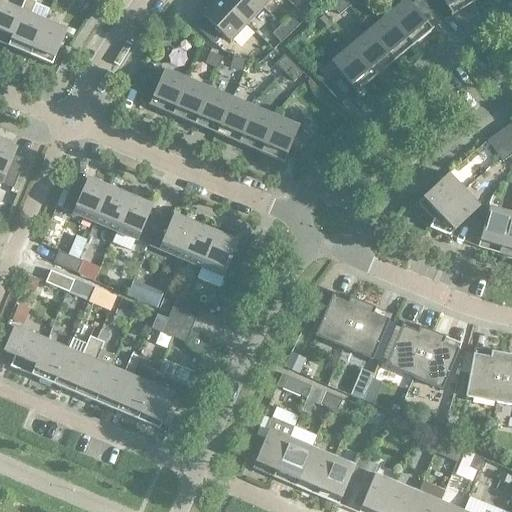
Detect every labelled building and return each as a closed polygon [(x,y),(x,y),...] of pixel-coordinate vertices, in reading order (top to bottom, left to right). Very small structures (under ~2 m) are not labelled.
[(30,0),(23,0),(19,10),(23,12),(8,47),(29,56),(44,21),(30,15),(35,2),(30,0)] [(246,26),(218,0),(215,0),(201,16),(202,17),(193,26),(214,45),(223,36),(230,43),(246,26)] [(262,9),(252,0),(218,0),(246,26),(262,9)] [(269,0),(252,0),(262,9),(269,0)] [(348,7),(342,0),(336,0),(330,5),(338,15),(348,7)] [(438,19),(424,0),(415,0),(410,4),(406,0),(404,0),(386,15),(412,46),(432,29),(431,28),(430,29),(428,26),(438,19)] [(472,3),(470,0),(424,0),(438,19),(448,12),(450,15),(449,15),(450,16),(472,3)] [(19,10),(0,2),(0,43),(8,47),(23,12),(19,10)] [(321,14),(312,22),(320,31),(329,23),(321,14)] [(412,46),(386,15),(368,31),(393,61),(412,46)] [(290,17),(280,26),(289,35),(298,26),(290,17)] [(66,30),(44,21),(29,56),(51,65),(66,30)] [(289,35),(280,26),(271,35),(280,44),(289,35)] [(67,28),(65,33),(73,36),(75,31),(67,28)] [(393,61),(368,31),(349,46),(375,77),(393,61)] [(375,77),(349,46),(330,62),(334,67),(324,75),(343,97),(352,89),(355,92),(354,92),(355,93),(375,77)] [(204,64),(217,69),(221,58),(209,52),(204,64)] [(274,64),(283,73),(292,64),(283,55),(274,64)] [(230,69),(243,73),(246,60),(233,57),(230,69)] [(301,73),(292,64),(283,73),(292,82),(301,73)] [(148,106),(171,116),(186,79),(163,70),(161,74),(150,69),(138,95),(150,100),(148,106)] [(208,89),(186,79),(171,116),(193,125),(208,89)] [(230,98),(208,89),(193,125),(215,135),(230,98)] [(252,107),(230,98),(215,135),(237,144),(252,107)] [(275,117),(252,107),(237,144),(259,153),(275,117)] [(330,113),(320,123),(330,133),(340,123),(330,113)] [(298,127),(275,117),(259,153),(282,163),(285,157),(297,162),(308,136),(296,131),(298,127)] [(511,154),(511,135),(506,127),(496,134),(511,155),(511,154)] [(511,155),(496,134),(486,141),(501,162),(511,155)] [(16,148),(0,141),(0,183),(12,189),(23,164),(12,159),(16,148)] [(416,203),(432,219),(462,190),(447,174),(416,203)] [(60,209),(94,223),(108,187),(87,178),(82,189),(71,184),(60,209)] [(129,196),(108,187),(94,223),(115,232),(129,196)] [(478,207),(462,190),(432,219),(432,220),(428,228),(447,236),(467,218),(475,220),(483,208),(478,207)] [(151,206),(129,196),(115,232),(147,245),(157,221),(147,216),(151,206)] [(488,210),(483,208),(475,220),(484,223),(476,248),(498,255),(510,214),(488,207),(488,210)] [(168,225),(157,221),(147,245),(179,259),(194,224),(172,214),(168,225)] [(511,214),(510,214),(498,255),(511,258),(511,214)] [(215,233),(194,224),(179,259),(200,268),(215,233)] [(237,242),(215,233),(200,268),(222,277),(237,242)] [(58,251),(52,264),(76,274),(82,262),(58,251)] [(73,281),(49,271),(44,283),(68,293),(73,281)] [(26,275),(21,287),(30,291),(34,289),(38,280),(26,275)] [(149,288),(142,303),(155,309),(162,293),(149,288)] [(314,337),(342,349),(362,303),(349,298),(347,303),(331,296),(314,337)] [(176,300),(171,312),(195,322),(200,310),(176,300)] [(374,308),(362,303),(342,349),(371,361),(388,320),(372,314),(374,308)] [(17,304),(10,321),(21,325),(28,309),(17,304)] [(195,322),(171,312),(167,322),(191,333),(195,322)] [(208,340),(191,333),(167,322),(162,334),(186,344),(200,359),(208,340)] [(384,366),(412,378),(431,332),(419,327),(416,332),(401,326),(384,366)] [(10,367),(31,376),(46,341),(13,327),(2,352),(15,357),(10,367)] [(444,338),(431,332),(412,378),(441,390),(458,350),(442,343),(444,338)] [(89,337),(85,344),(72,339),(67,350),(52,385),(73,394),(96,340),(89,337)] [(103,343),(96,340),(73,394),(94,403),(109,367),(114,356),(100,351),(103,343)] [(67,350),(46,341),(31,376),(52,385),(67,350)] [(464,397),(495,403),(504,354),(490,352),(489,357),(472,354),(464,397)] [(299,374),(305,361),(290,354),(284,368),(299,374)] [(511,355),(504,354),(495,403),(511,406),(511,355)] [(123,373),(109,367),(94,403),(115,412),(138,358),(131,355),(123,373)] [(145,361),(138,358),(115,412),(136,421),(156,374),(142,368),(145,361)] [(360,369),(350,395),(361,399),(371,374),(360,369)] [(160,376),(156,374),(136,421),(158,430),(173,394),(183,398),(187,387),(170,380),(170,377),(162,374),(160,376)] [(310,387),(286,377),(281,389),(305,399),(310,387)] [(307,416),(312,404),(318,406),(319,405),(324,392),(310,387),(305,399),(299,413),(307,416)] [(332,396),(324,392),(319,405),(327,409),(332,396)] [(341,399),(332,396),(327,409),(335,412),(341,399)] [(391,427),(395,425),(398,418),(388,413),(384,423),(391,427)] [(437,431),(441,422),(432,418),(429,427),(437,431)] [(272,421),(268,430),(251,469),(272,478),(289,439),(292,430),(272,421)] [(439,441),(430,437),(425,450),(433,453),(439,441)] [(311,448),(289,439),(272,478),(288,485),(291,478),(297,481),(311,448)] [(447,444),(439,441),(433,453),(442,457),(447,444)] [(447,444),(442,457),(455,463),(460,450),(447,444)] [(333,457),(311,448),(297,481),(302,483),(300,489),(316,496),(333,457)] [(483,459),(474,456),(469,468),(477,472),(483,459)] [(353,466),(333,457),(316,496),(337,505),(347,481),(357,485),(367,462),(356,457),(353,466)] [(379,466),(367,462),(357,485),(368,489),(358,511),(382,511),(394,484),(375,475),(379,466)] [(408,511),(417,493),(394,484),(382,511),(408,511)] [(434,511),(439,502),(417,493),(408,511),(434,511)] [(460,511),(461,511),(439,502),(434,511),(460,511)]
